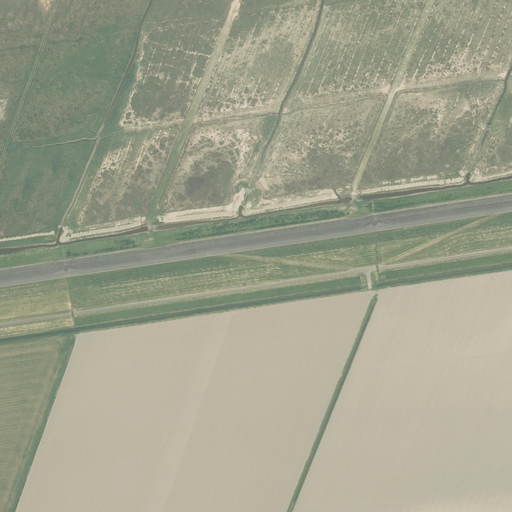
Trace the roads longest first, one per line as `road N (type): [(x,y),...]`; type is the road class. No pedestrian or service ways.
road 1 (track): [(0,285),(511,208)]
road 2 (track): [(221,252),(360,269)]
road 3 (track): [(381,266),(507,209)]
